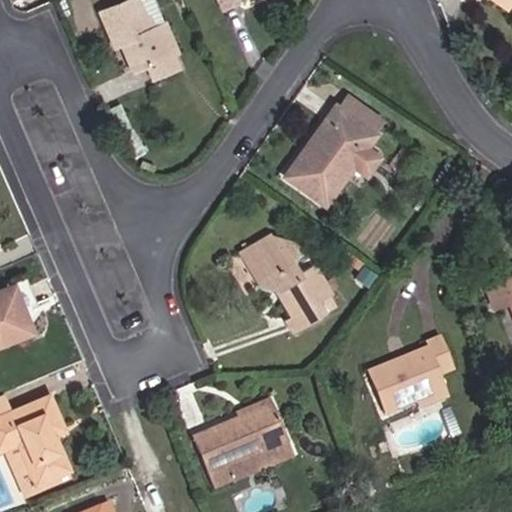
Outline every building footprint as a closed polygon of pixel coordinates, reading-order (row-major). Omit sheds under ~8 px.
[(162,22),(153,0),(127,0),(99,12),(114,47),(121,44),(132,71),(146,65),(152,78),(176,67),(171,54),(167,56),(154,25),(162,22)] [(218,0),(222,8),(235,2),(234,0),(218,0)] [(175,53),(162,22),(154,25),(167,56),(171,54),(175,53)] [(376,117),(348,97),(339,109),(368,129),(376,117)] [(364,147),(374,133),(368,129),(339,109),(334,105),(307,142),(312,145),(287,179),(323,204),(351,165),(364,147)] [(287,179),(312,145),(307,142),(283,176),(287,179)] [(363,174),(376,156),(364,147),(351,165),(363,174)] [(395,172),(407,155),(398,149),(387,166),(395,172)] [(297,241),(300,230),(293,228),(290,239),(297,241)] [(323,282),(312,264),(300,271),(293,261),(298,241),(297,241),(290,239),(271,234),(238,254),(259,289),(272,294),(276,292),(290,315),(284,319),(292,333),(325,314),(317,301),(329,294),(328,292),(323,282)] [(363,264),(346,252),(342,258),(358,270),(363,264)] [(368,285),(374,277),(365,271),(359,279),(368,285)] [(511,275),(485,286),(493,307),(509,301),(511,309),(511,275)] [(335,287),(330,278),(323,282),(328,292),(335,287)] [(0,340),(27,330),(11,289),(0,292),(0,340)] [(451,369),(438,338),(425,344),(427,349),(367,373),(383,414),(416,400),(443,389),(437,375),(451,369)] [(340,378),(334,364),(321,369),(327,384),(340,378)] [(419,408),(446,398),(443,389),(416,400),(419,408)] [(0,416),(11,412),(4,395),(0,396),(0,416)] [(62,429),(48,396),(11,412),(0,416),(0,450),(4,449),(24,495),(38,489),(35,484),(68,470),(52,433),(62,429)] [(238,419),(272,405),(270,399),(236,413),(238,419)] [(286,440),(272,405),(238,419),(191,438),(212,488),(231,481),(224,465),(286,440)] [(292,456),(286,440),(224,465),(231,481),(292,456)] [(38,489),(68,476),(68,470),(35,484),(38,489)] [(388,490),(383,475),(364,482),(370,497),(388,490)] [(362,503),(359,495),(349,499),(352,507),(362,503)]
